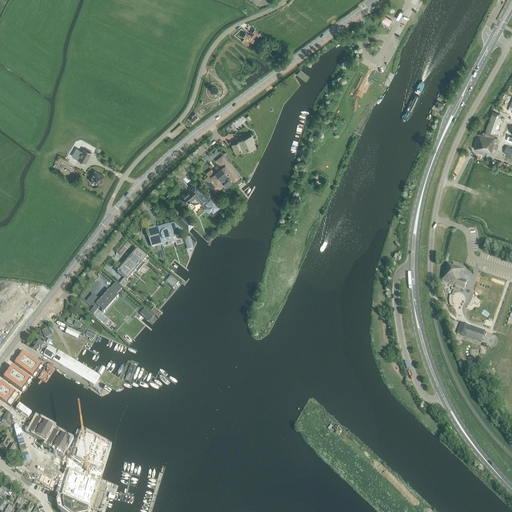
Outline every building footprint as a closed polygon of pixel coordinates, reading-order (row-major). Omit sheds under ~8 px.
[(385,17),(382,22),(389,26),(392,21),(385,17)] [(256,36),(257,37),(260,34),(255,30),(250,36),(246,33),(243,37),(245,39),(242,42),(248,46),(251,43),(253,44),(255,41),(254,40),(254,39),(256,36)] [(300,69),(300,70),(296,74),(298,75),(306,81),(309,76),(300,69)] [(435,107),(442,111),(445,105),(438,101),(435,107)] [(193,118),(190,120),(193,123),(199,118),(195,114),(192,116),(193,118)] [(495,143),(494,143),(494,142),(495,138),(478,135),(474,150),(492,154),(493,149),(496,150),(498,145),(494,144),(495,143)] [(236,153),(242,150),(243,153),(242,150),(247,148),(248,149),(255,146),(253,141),(254,141),(252,136),(243,140),(243,139),(238,141),(238,142),(232,145),(236,153)] [(82,148),(81,151),(78,150),(74,157),(76,159),(84,163),(90,153),(82,148)] [(204,180),(215,193),(222,187),(218,182),(228,174),(231,179),(237,174),(228,163),(222,156),(216,161),(222,168),(214,174),(211,170),(206,174),(209,176),(204,180)] [(77,168),(65,162),(59,172),(71,179),(77,168)] [(88,180),(99,186),(104,176),(93,170),(88,180)] [(193,204),(194,204),(195,204),(196,204),(197,204),(198,203),(199,203),(199,202),(200,202),(205,208),(204,209),(209,214),(210,213),(212,215),(222,207),(208,190),(203,195),(194,184),(190,188),(191,190),(180,199),(185,205),(189,202),(190,201),(190,202),(191,202),(191,203),(192,203),(193,203),(193,204)] [(193,228),(194,227),(181,215),(175,221),(189,233),(193,228)] [(150,235),(148,236),(152,247),(162,244),(161,242),(172,239),(178,237),(182,233),(174,225),(168,227),(161,229),(161,227),(153,229),(153,228),(148,229),(150,235)] [(124,268),(119,274),(124,278),(126,279),(134,270),(137,272),(145,264),(141,261),(146,256),(139,250),(128,263),(127,263),(123,266),(123,265),(122,266),(124,268)] [(462,274),(465,268),(454,264),(453,266),(448,264),(442,281),(465,289),(469,277),(463,275),(463,274),(462,274)] [(173,289),(178,282),(171,275),(165,282),(173,289)] [(92,295),(87,300),(94,307),(97,309),(99,307),(99,308),(102,311),(104,313),(106,310),(105,309),(115,299),(116,299),(118,297),(116,295),(110,290),(110,289),(109,290),(108,290),(109,291),(106,293),(105,293),(106,293),(100,300),(99,301),(97,299),(98,298),(97,298),(96,299),(95,297),(95,296),(94,297),(92,295),(93,294),(92,293),(91,295),(92,295)] [(153,317),(145,310),(141,314),(150,321),(153,317)] [(67,322),(80,329),(81,325),(68,319),(67,322)] [(470,328),(470,326),(461,322),(457,334),(481,342),(485,331),(484,333),(470,328)] [(47,328),(41,331),(45,339),(51,336),(47,328)] [(65,333),(77,339),(79,334),(68,328),(65,333)] [(79,332),(94,339),(96,335),(81,328),(79,332)] [(31,348),(37,351),(38,351),(40,348),(41,349),(42,349),(42,347),(46,349),(48,345),(45,343),(44,344),(36,340),(31,348)] [(44,355),(86,381),(94,386),(100,377),(59,352),(49,346),(44,355)] [(23,352),(14,364),(33,377),(41,365),(23,352)] [(132,363),(124,382),(129,384),(137,365),(132,363)] [(12,367),(3,379),(22,392),(30,380),(12,367)] [(1,382),(0,383),(0,399),(11,407),(19,395),(1,382)] [(8,411),(7,412),(3,419),(13,425),(13,424),(13,420),(11,413),(8,411)] [(36,418),(28,432),(45,442),(53,427),(36,418)] [(64,471),(64,472),(57,487),(55,492),(81,504),(92,507),(111,447),(107,444),(106,448),(107,449),(102,465),(101,465),(100,469),(76,456),(77,452),(77,451),(82,435),(82,436),(84,432),(77,428),(64,471)] [(54,432),(46,446),(62,455),(71,441),(54,432)] [(77,452),(76,456),(100,469),(101,465),(102,465),(107,449),(106,448),(107,444),(84,432),(82,436),(82,435),(77,451),(77,452)] [(12,440),(5,436),(0,444),(0,445),(7,449),(12,440)] [(34,458),(27,474),(37,478),(36,480),(48,485),(49,483),(57,487),(64,472),(64,471),(34,458)] [(98,491),(93,506),(99,508),(104,493),(98,491)] [(56,493),(52,504),(57,506),(58,509),(60,510),(62,511),(89,511),(91,509),(83,505),(79,506),(74,504),(74,501),(56,493)] [(1,501),(0,502),(0,511),(1,511),(2,511),(6,505),(7,503),(8,501),(6,500),(5,502),(5,503),(1,501)] [(2,511),(13,511),(15,510),(12,509),(14,506),(10,504),(7,503),(6,505),(2,511)]
